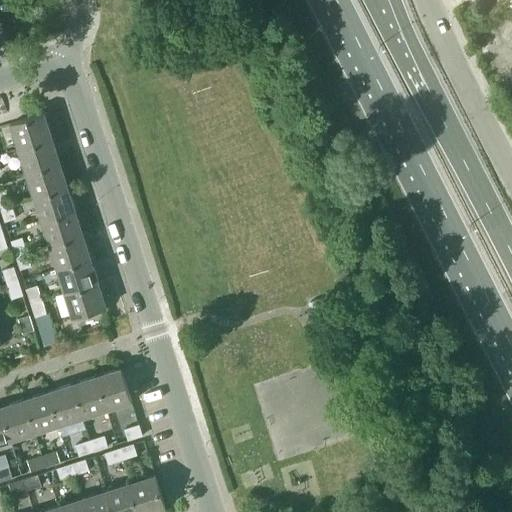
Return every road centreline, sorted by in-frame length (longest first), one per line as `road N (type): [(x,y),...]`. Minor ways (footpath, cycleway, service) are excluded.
road 1 (residential): [(214,511),(79,95),(62,75)]
road 2 (trunk): [(336,0),(511,347)]
road 3 (trunk): [(511,255),(377,0)]
road 4 (unclassified): [(511,179),(426,0)]
